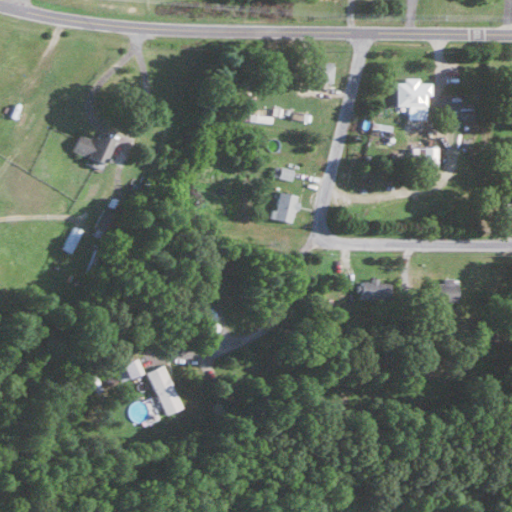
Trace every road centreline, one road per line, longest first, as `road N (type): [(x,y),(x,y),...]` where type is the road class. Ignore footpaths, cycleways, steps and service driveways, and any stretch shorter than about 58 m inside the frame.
road 1 (residential): [(0,6),(137,27),(511,34)]
road 2 (residential): [(362,33),(312,242)]
road 3 (residential): [(312,242),(511,244)]
